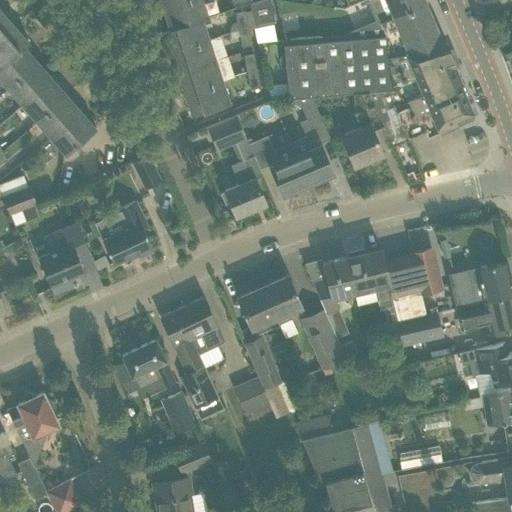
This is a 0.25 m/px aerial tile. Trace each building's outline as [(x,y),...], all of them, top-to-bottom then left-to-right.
[(159,0),(163,8),(187,0),(159,0)] [(163,30),(164,31),(203,18),(202,17),(207,16),(201,0),(187,0),(163,8),(169,28),(163,30)] [(250,3),(252,10),(255,27),(274,23),(270,0),(257,0),(253,2),(250,3)] [(385,31),(400,25),(397,17),(410,11),(409,8),(424,1),(423,0),(368,0),(380,29),(383,30),(383,32),(385,31)] [(411,53),(439,41),(433,28),(435,27),(424,1),(409,8),(410,11),(397,17),(400,25),(404,35),(398,38),(404,53),(411,53)] [(0,10),(0,36),(13,25),(0,10)] [(246,11),(235,13),(238,30),(248,28),(246,11)] [(209,38),(203,18),(164,31),(170,51),(209,38)] [(0,65),(28,42),(13,25),(0,36),(0,65)] [(445,39),(439,41),(411,53),(404,53),(398,38),(404,35),(400,25),(385,31),(406,85),(408,88),(430,79),(453,69),(457,67),(445,39)] [(248,28),(238,30),(241,47),(251,44),(249,28),(248,28)] [(288,84),(265,86),(272,99),(297,96),(311,95),(368,89),(392,87),(392,86),(406,85),(385,31),(383,32),(383,30),(380,29),(381,31),(343,34),(284,39),(285,44),(288,84)] [(170,51),(177,72),(216,59),(209,38),(170,51)] [(28,42),(0,65),(0,78),(8,87),(37,62),(23,46),(28,42)] [(247,72),(257,70),(254,53),(243,55),(247,72)] [(184,92),(223,79),(216,59),(177,72),(184,92)] [(22,104),(51,78),(37,62),(8,87),(22,104)] [(392,87),(368,89),(373,103),(383,125),(391,145),(425,131),(427,135),(473,115),(453,69),(430,79),(408,88),(406,85),(392,86),(392,87)] [(260,87),(257,70),(247,72),(250,89),(260,87)] [(22,104),(36,120),(66,94),(51,78),(22,104)] [(191,114),(210,107),(230,101),(223,79),(184,92),(191,114)] [(260,92),(253,94),(254,101),(262,99),(260,92)] [(36,120),(51,136),(80,111),(66,94),(36,120)] [(306,149),(295,153),(307,182),(308,184),(323,177),(322,176),(331,172),(323,154),(319,143),(316,137),(327,133),(311,95),(297,96),(306,118),(300,121),(306,135),(301,137),(306,149)] [(359,123),(340,131),(341,135),(342,136),(346,146),(354,165),(381,153),(374,134),(372,130),(383,125),(373,103),(354,111),(359,123)] [(80,111),(51,136),(65,153),(95,127),(80,111)] [(236,115),(207,127),(216,149),(245,136),(236,115)] [(337,126),(327,130),(331,139),(341,135),(340,131),(337,126)] [(269,164),(282,193),(290,189),(291,191),(308,184),(290,142),(274,149),(268,135),(248,143),(259,168),(269,164)] [(224,189),(225,191),(220,193),(225,202),(229,201),(235,215),(264,202),(257,184),(254,178),(261,175),(253,155),(238,161),(230,165),(238,183),(224,189)] [(145,187),(160,180),(148,156),(133,163),(145,187)] [(23,176),(0,184),(0,191),(2,196),(9,215),(21,210),(33,205),(36,204),(29,186),(27,187),(23,176)] [(134,200),(119,207),(128,227),(102,239),(112,263),(135,252),(137,256),(152,249),(142,228),(146,226),(134,200)] [(33,205),(21,210),(25,221),(37,216),(33,205)] [(78,256),(89,251),(81,233),(76,221),(43,236),(49,251),(37,257),(45,275),(50,287),(52,291),(53,293),(72,285),(69,277),(84,271),(78,256)] [(349,255),(345,256),(354,293),(356,304),(380,299),(382,308),(383,308),(387,324),(391,323),(390,321),(396,320),(392,300),(384,268),(384,269),(383,262),(380,248),(365,251),(364,248),(348,252),(349,255)] [(384,262),(383,262),(384,269),(384,268),(392,300),(440,288),(430,248),(411,252),(412,255),(384,262)] [(323,307),(323,308),(325,312),(337,309),(335,297),(354,293),(345,256),(322,262),(327,283),(315,286),(313,281),(312,282),(319,299),(323,307)] [(511,286),(506,260),(447,274),(455,306),(481,300),(511,293),(511,286)] [(261,285),(278,323),(290,318),(287,311),(300,305),(286,274),(261,285)] [(261,285),(237,296),(245,314),(250,327),(253,325),(256,332),(266,328),(278,323),(261,285)] [(511,328),(511,293),(481,300),(482,308),(456,314),(460,329),(487,323),(489,334),(502,331),(511,328)] [(202,296),(177,307),(191,335),(191,336),(198,352),(223,340),(215,324),(210,314),(202,296)] [(172,310),(159,316),(185,371),(178,375),(193,408),(195,407),(218,396),(219,396),(198,352),(191,336),(191,335),(177,307),(172,310)] [(339,344),(325,312),(323,308),(300,319),(322,367),(345,360),(344,357),(339,344)] [(442,334),(436,311),(396,320),(390,321),(391,323),(396,344),(402,343),(442,334)] [(124,361),(112,367),(119,381),(121,380),(127,393),(137,388),(155,379),(158,377),(163,388),(174,383),(164,361),(165,360),(163,356),(154,338),(121,354),(124,361)] [(351,339),(339,344),(344,357),(356,351),(351,339)] [(491,385),(508,381),(511,380),(511,351),(506,353),(504,341),(484,345),(459,352),(462,364),(469,362),(472,375),(487,371),(491,385)] [(266,351),(252,357),(260,376),(264,386),(274,383),(280,381),(274,367),(266,351)] [(427,358),(415,361),(417,371),(429,368),(427,358)] [(260,376),(233,388),(245,415),(252,412),(254,417),(271,409),(267,400),(279,394),(274,383),(264,386),(260,376)] [(502,423),(507,451),(511,450),(511,388),(481,394),(486,425),(502,423)] [(33,465),(33,464),(39,448),(33,435),(57,424),(52,412),(55,402),(45,398),(42,391),(35,394),(26,391),(23,400),(16,403),(18,406),(10,409),(9,407),(6,408),(29,457),(33,465)] [(173,431),(192,422),(183,400),(179,391),(159,400),(173,431)] [(327,413),(294,421),(300,438),(332,431),(327,413)] [(332,431),(300,438),(319,484),(324,482),(331,506),(332,511),(366,511),(390,506),(381,473),(391,471),(377,419),(367,422),(332,431)] [(0,480),(15,473),(8,457),(14,454),(0,424),(0,480)] [(204,444),(191,449),(174,456),(180,471),(210,459),(204,444)] [(511,454),(480,459),(480,463),(475,464),(472,467),(470,472),(471,476),(474,480),(478,482),(483,482),(505,478),(509,499),(511,498),(511,454)] [(33,465),(29,457),(17,463),(35,500),(47,494),(45,490),(33,464),(33,465)] [(152,482),(155,501),(157,501),(159,507),(157,508),(157,511),(191,511),(188,493),(190,492),(187,476),(152,482)] [(69,478),(45,490),(47,494),(55,511),(61,511),(81,502),(69,478)] [(501,498),(472,501),(473,511),(498,511),(502,511),(506,511),(504,497),(501,498)]
